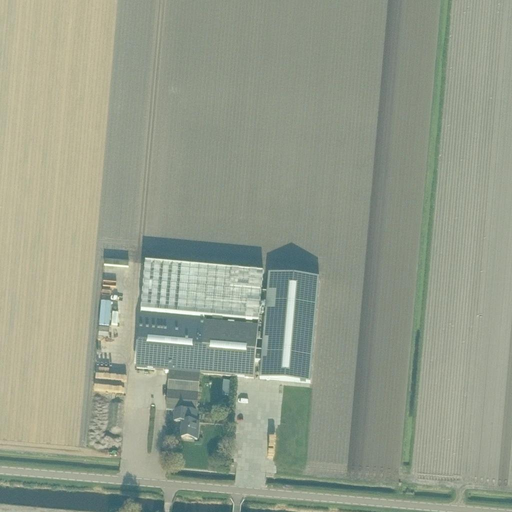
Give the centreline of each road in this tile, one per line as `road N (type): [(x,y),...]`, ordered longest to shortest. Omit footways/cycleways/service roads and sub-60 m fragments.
road 1 (track): [(133,464),(140,386),(125,385),(162,0)]
road 2 (unclassified): [(475,511),(0,471)]
road 3 (track): [(138,255),(100,252),(80,453),(0,446)]
